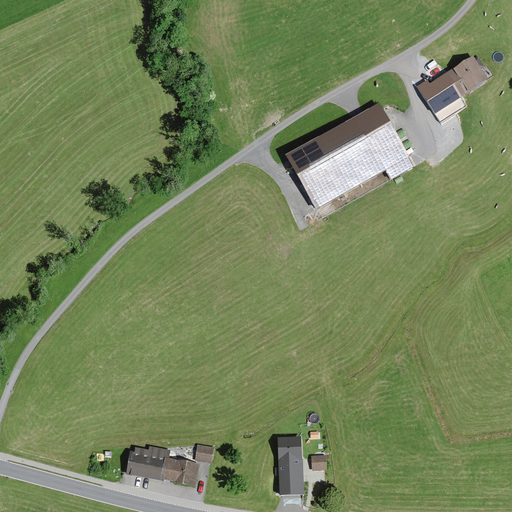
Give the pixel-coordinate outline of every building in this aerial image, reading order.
[(453,72),(420,93),(435,117),(487,83),(480,72),(485,69),(478,59),(474,61),(473,61),(454,73),(453,72)] [(380,109),(285,163),(316,217),(386,177),(391,185),(415,171),(380,109)] [(305,507),(301,442),(280,443),(283,508),(305,507)] [(198,447),(195,463),(212,465),(214,449),(198,447)] [(163,484),(196,490),(200,467),(169,462),(171,453),(149,449),(149,453),(135,450),(134,455),(130,454),(125,479),(163,486),(163,484)] [(326,458),(311,459),(312,474),(327,473),(326,458)]
